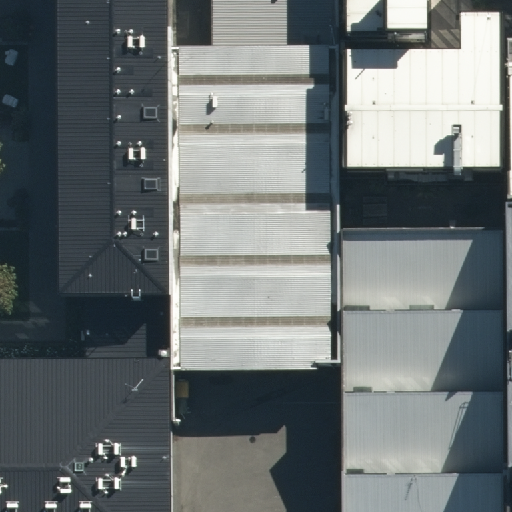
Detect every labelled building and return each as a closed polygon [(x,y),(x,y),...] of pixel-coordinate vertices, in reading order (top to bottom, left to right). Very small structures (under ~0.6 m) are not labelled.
[(162,0),(50,0),(52,297),(164,294),(162,48),(162,0)] [(342,182),(340,0),(215,0),(216,47),(162,48),(164,294),(165,356),(165,382),(344,381),(343,235),(342,182)] [(340,0),(342,182),(506,180),(505,88),(504,19),(431,20),(430,0),(340,0)] [(509,234),(343,235),(344,381),(344,511),(510,511),(510,486),(509,234)] [(165,356),(0,358),(0,511),(170,511),(165,382),(165,356)]
